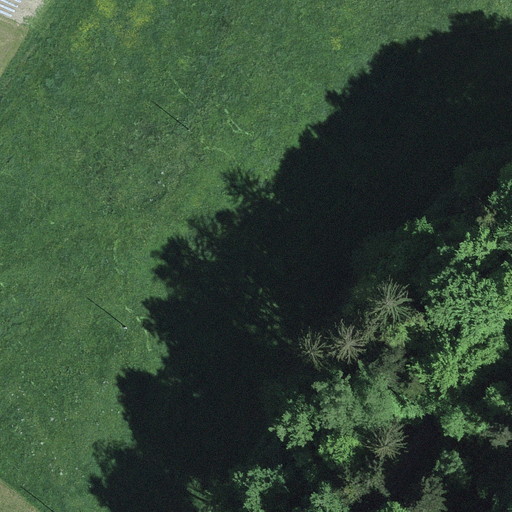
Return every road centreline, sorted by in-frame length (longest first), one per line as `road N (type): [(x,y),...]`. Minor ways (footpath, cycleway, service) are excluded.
road 1 (track): [(383,511),(417,448),(511,352)]
road 2 (track): [(74,0),(0,117)]
